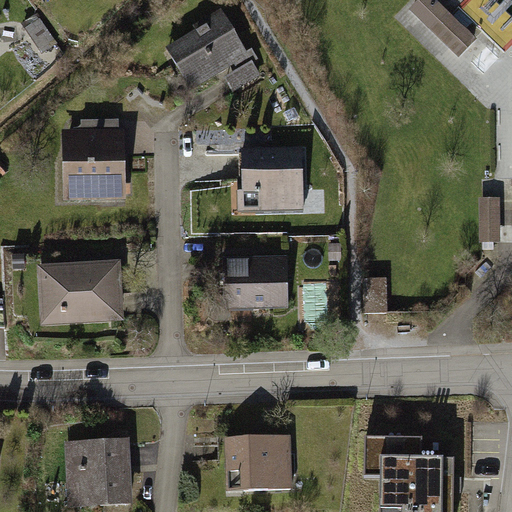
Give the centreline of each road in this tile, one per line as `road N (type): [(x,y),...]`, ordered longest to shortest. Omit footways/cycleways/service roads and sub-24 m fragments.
road 1 (residential): [(511,367),(178,379)]
road 2 (residential): [(169,138),(178,379)]
road 3 (residential): [(178,379),(0,390)]
road 4 (residential): [(178,379),(167,511)]
